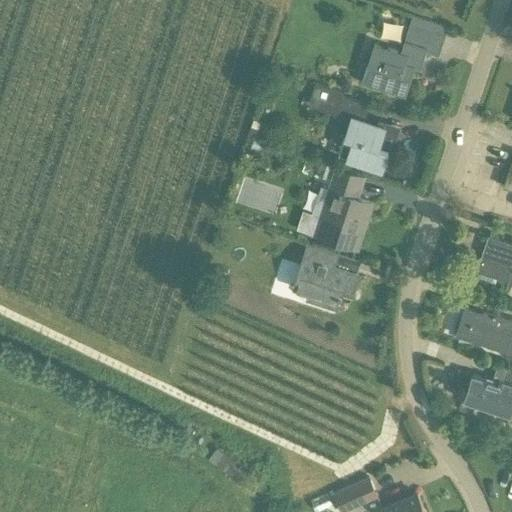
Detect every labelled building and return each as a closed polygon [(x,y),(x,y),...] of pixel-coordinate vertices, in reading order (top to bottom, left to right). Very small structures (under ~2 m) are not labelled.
[(413,15),(408,29),(411,30),(409,36),(427,43),(434,22),(413,15)] [(405,52),(375,43),(362,81),(405,95),(413,72),(421,75),(430,52),(407,44),(405,52)] [(334,116),(349,121),(339,154),(382,168),(395,129),(363,119),(368,105),(341,96),(343,92),(314,83),(309,98),(319,101),(325,108),(336,111),(334,116)] [(247,135),(267,142),(270,132),(259,129),(261,121),(253,118),(247,135)] [(356,248),(371,202),(356,197),(363,175),(339,167),(317,236),(356,248)] [(478,271),(496,277),(511,282),(511,244),(489,237),(480,266),(478,271)] [(351,299),(357,279),(348,276),(349,271),(334,266),(338,254),(308,245),(295,288),(322,297),(320,303),(337,308),(341,296),(351,299)] [(511,320),(492,314),(491,317),(466,309),(457,336),(511,353),(511,320)] [(511,382),(503,380),(502,383),(473,374),(464,401),(511,417),(511,414),(511,382)] [(226,477),(233,467),(235,465),(224,456),(220,461),(215,468),(226,477)] [(342,511),(376,497),(368,478),(333,493),(341,511),(342,511)] [(426,511),(417,492),(383,508),(382,508),(384,511),(426,511)]
